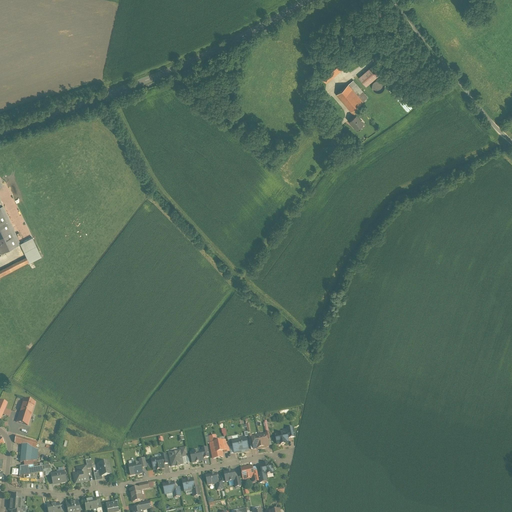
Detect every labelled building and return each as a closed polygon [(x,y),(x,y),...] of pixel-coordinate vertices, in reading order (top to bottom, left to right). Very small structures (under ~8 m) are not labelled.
[(340,55),(323,70),(331,79),(348,64),(340,55)] [(382,72),(375,65),(371,68),(378,75),(382,72)] [(371,68),(360,78),(366,85),(378,75),(371,68)] [(323,70),(319,74),(326,83),(331,79),(323,70)] [(368,97),(353,80),(337,95),(351,112),(368,97)] [(381,80),(379,80),(377,80),(376,81),(375,81),(374,82),(373,83),(373,84),(373,85),(372,86),(372,87),(372,88),(373,88),(373,89),(373,90),(374,91),(375,91),(375,92),(376,92),(377,93),(378,93),(379,93),(380,93),(381,93),(382,92),(383,91),(384,90),(385,89),(385,88),(385,87),(385,86),(385,85),(385,84),(384,83),(383,82),(382,81),(381,80)] [(357,115),(350,121),(357,129),(364,124),(357,115)] [(21,244),(3,206),(0,207),(0,208),(11,232),(7,233),(14,248),(21,244)] [(0,208),(0,254),(14,248),(7,233),(11,232),(0,208)] [(24,259),(10,266),(12,271),(26,264),(24,259)] [(35,403),(24,399),(22,404),(23,404),(17,422),(28,426),(35,403)] [(288,433),(276,435),(278,445),(281,444),(281,445),(286,444),(285,443),(288,442),(287,438),(289,438),(288,433)] [(252,438),(253,443),(254,450),(258,449),(259,450),(262,449),(259,435),(256,436),(255,437),(252,438)] [(266,435),(263,435),(262,435),(259,435),(262,449),(265,448),(266,447),(269,446),(268,440),(267,435),(266,435)] [(28,439),(16,436),(15,443),(22,445),(20,463),(37,461),(38,450),(36,449),(38,442),(28,440),(28,439)] [(216,436),(209,437),(211,444),(217,443),(216,436)] [(233,441),(232,441),(235,453),(235,454),(242,452),(242,453),(249,452),(246,439),(233,441)] [(211,444),(210,444),(212,451),(213,459),(223,457),(222,452),(225,451),(227,451),(226,444),(225,441),(217,443),(211,444)] [(187,448),(180,449),(181,453),(182,458),(188,457),(187,448)] [(174,453),(169,454),(172,467),(184,465),(182,458),(181,453),(177,453),(177,452),(176,452),(174,452),(174,453)] [(201,452),(191,454),(193,463),(196,462),(199,462),(199,461),(203,461),(202,458),(204,457),(203,452),(201,452)] [(162,458),(152,460),(154,471),(157,470),(158,470),(161,470),(161,469),(164,469),(163,465),(162,458)] [(109,462),(98,464),(99,471),(100,477),(101,477),(111,475),(109,462)] [(140,464),(129,466),(131,476),(143,474),(142,469),(141,464),(140,464)] [(271,464),(267,465),(267,464),(264,464),(264,465),(261,466),(262,474),(263,479),(266,478),(266,475),(274,473),(272,468),(271,468),(271,464)] [(44,466),(28,468),(28,466),(20,467),(19,477),(43,473),(44,466)] [(87,467),(77,469),(78,474),(74,475),(75,484),(88,481),(86,470),(87,469),(87,467)] [(252,467),(242,469),(243,475),(242,475),(243,475),(244,480),(252,478),(254,478),(253,473),(252,468),(252,467)] [(230,471),(228,471),(227,471),(227,472),(224,473),(224,472),(224,473),(226,482),(226,483),(234,481),(236,481),(236,479),(234,471),(235,471),(234,470),(234,471),(231,471),(230,471)] [(64,472),(51,475),(53,484),(61,482),(61,484),(66,483),(64,472)] [(217,474),(206,476),(208,485),(216,484),(219,483),(218,482),(217,474)] [(262,474),(258,475),(259,481),(260,483),(267,482),(266,478),(263,479),(262,474)] [(190,480),(186,480),(186,481),(183,482),(185,492),(193,490),(195,490),(195,488),(193,480),(190,480)] [(223,481),(218,482),(219,483),(216,484),(217,491),(224,490),(223,481)] [(174,483),(163,485),(165,495),(173,493),(176,493),(176,489),(174,483)] [(199,487),(195,488),(195,490),(193,490),(194,497),(201,496),(199,487)] [(140,488),(130,490),(133,503),(143,500),(141,491),(140,491),(140,488)] [(180,488),(176,489),(176,493),(173,493),(174,498),(182,497),(180,488)] [(22,496),(10,495),(9,511),(10,511),(18,511),(20,511),(21,506),(22,496)] [(95,499),(86,501),(86,500),(84,501),(86,511),(93,510),(93,508),(97,508),(97,509),(96,503),(95,499)] [(73,503),(66,504),(67,511),(79,511),(78,502),(73,503)] [(115,502),(106,504),(107,511),(117,511),(117,510),(118,509),(117,506),(116,506),(115,502)]
